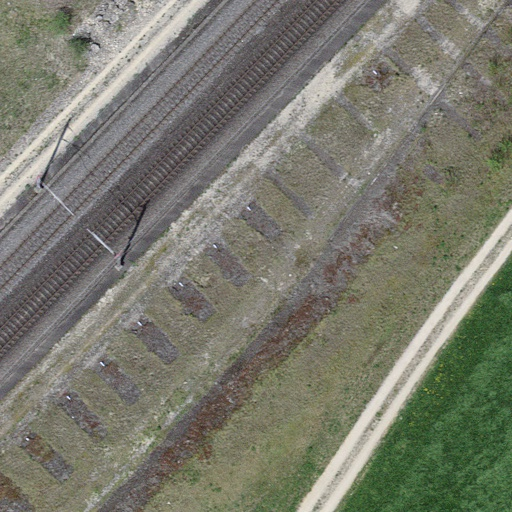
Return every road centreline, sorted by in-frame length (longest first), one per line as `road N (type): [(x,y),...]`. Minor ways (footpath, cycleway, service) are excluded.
road 1 (track): [(511,233),(317,511)]
road 2 (track): [(189,0),(0,198)]
